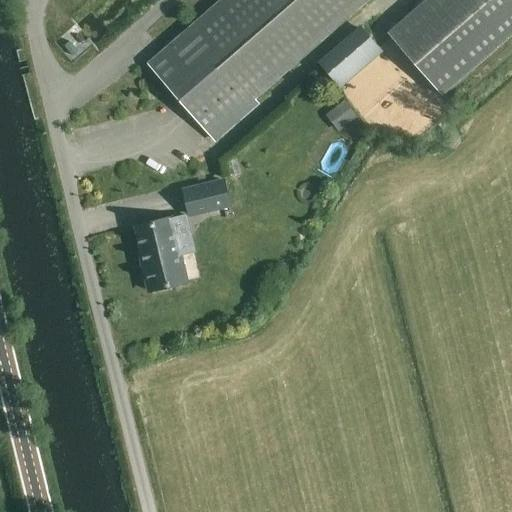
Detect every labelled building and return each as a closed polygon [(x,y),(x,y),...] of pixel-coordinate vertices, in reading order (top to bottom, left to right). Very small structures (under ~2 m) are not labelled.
[(215,141),(257,104),(253,100),(367,0),(223,0),(149,65),(215,141)] [(511,0),(426,0),(387,34),(442,97),(511,36),(511,0)] [(340,88),(383,52),(362,27),(319,63),(340,88)] [(340,132),(358,117),(346,101),(327,116),(340,132)] [(300,180),(313,153),(297,145),(284,172),(300,180)] [(190,216),(229,207),(223,181),(184,191),(190,216)] [(149,292),(187,282),(180,256),(194,252),(185,216),(136,228),(145,264),(142,265),(149,292)]
